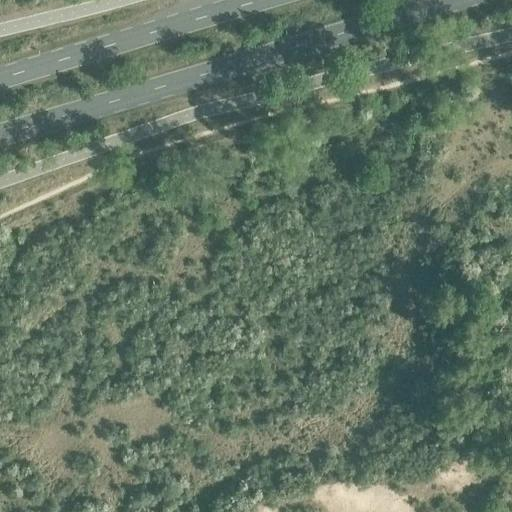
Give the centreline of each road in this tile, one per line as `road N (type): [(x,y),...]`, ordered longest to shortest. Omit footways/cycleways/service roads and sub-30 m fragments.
road 1 (primary): [(0,138),(464,0)]
road 2 (primary): [(261,0),(0,78)]
